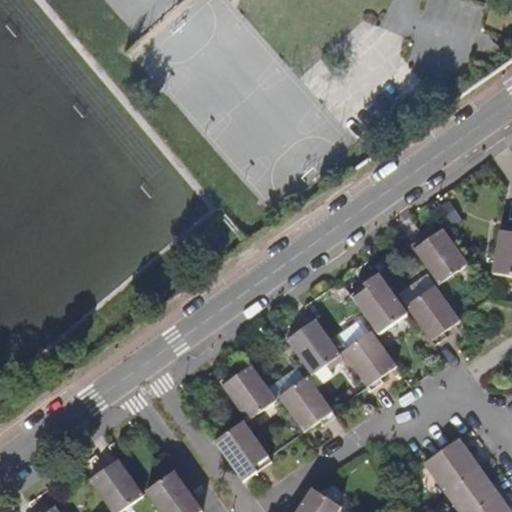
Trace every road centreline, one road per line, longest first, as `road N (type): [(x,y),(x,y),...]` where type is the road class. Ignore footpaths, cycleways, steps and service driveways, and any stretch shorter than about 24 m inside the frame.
road 1 (unclassified): [(476,126),(132,370)]
road 2 (residential): [(511,436),(448,399),(420,404),(235,511)]
road 3 (residential): [(227,511),(214,476),(132,370)]
road 4 (residential): [(115,384),(193,491),(223,511)]
road 5 (unclassified): [(115,384),(0,467)]
